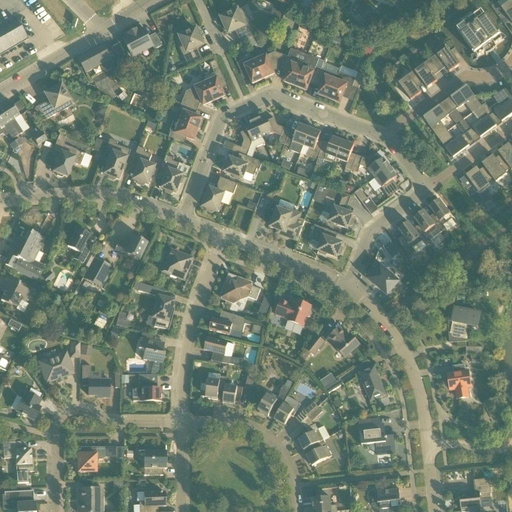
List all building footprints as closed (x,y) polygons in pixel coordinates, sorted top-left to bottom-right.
[(511,0),(510,1),(511,2),(501,9),(511,23),(511,0)] [(368,22),(376,14),(366,4),(358,12),(368,22)] [(282,13),(273,9),(269,20),(278,24),(282,13)] [(235,32),(241,44),(255,38),(247,19),(242,21),(238,11),(234,13),(233,12),(225,15),(226,17),(222,18),(229,34),(235,32)] [(495,46),(502,41),(481,12),(474,18),(495,46)] [(464,25),(485,54),(485,55),(486,56),(488,55),(490,54),(492,53),(494,51),(496,50),(497,48),(496,47),(495,46),(474,18),(472,15),(466,18),(462,22),(464,25)] [(0,55),(27,40),(15,18),(0,26),(0,55)] [(457,30),(477,59),(478,59),(485,54),(464,25),(457,30)] [(133,57),(153,47),(154,49),(156,50),(162,46),(156,34),(149,38),(144,30),(138,33),(137,31),(136,31),(130,35),(130,37),(124,40),(133,57)] [(183,54),(189,68),(203,61),(197,49),(203,46),(196,30),(192,32),(192,31),(184,34),(185,35),(180,37),(187,52),(183,54)] [(332,41),(332,42),(340,45),(342,39),(334,36),(332,41)] [(112,48),(107,50),(104,46),(79,59),(87,73),(88,72),(94,70),(102,65),(104,71),(92,78),(92,79),(98,90),(98,89),(111,100),(124,93),(112,82),(107,72),(116,68),(112,60),(117,57),(112,48)] [(366,48),(363,57),(368,59),(372,50),(366,48)] [(450,73),(460,65),(448,48),(438,55),(437,55),(431,60),(439,71),(445,66),(450,73)] [(284,69),(288,58),(275,53),(256,62),(264,80),(275,75),(271,68),(276,66),(284,69)] [(253,57),(237,64),(239,69),(245,67),(253,85),(264,80),(256,62),(253,57)] [(317,82),(321,70),(316,68),(318,62),(307,57),(305,64),(296,87),(307,91),(311,79),(317,82)] [(305,64),(288,58),(284,69),(289,71),(285,83),(296,87),(305,64)] [(432,75),(439,71),(431,60),(424,64),(424,65),(415,72),(422,83),(427,90),(437,82),(432,75)] [(210,64),(216,77),(222,74),(216,61),(210,64)] [(338,77),(321,70),(317,82),(323,84),(318,96),(329,100),(338,77)] [(415,72),(415,71),(408,76),(408,77),(399,84),(411,101),(421,94),(416,87),(422,83),(415,72)] [(359,89),(364,76),(358,74),(356,80),(339,73),(338,77),(329,100),(340,104),(347,86),(359,90),(359,89)] [(206,83),(214,102),(225,97),(217,79),(206,83)] [(143,86),(144,84),(140,83),(136,92),(137,92),(136,95),(135,94),(129,108),(144,114),(150,100),(142,97),(146,87),(143,86)] [(204,107),(214,102),(206,83),(186,92),(182,105),(193,109),(196,101),(200,99),(204,107)] [(35,109),(46,120),(57,114),(55,110),(69,102),(67,98),(68,97),(64,90),(63,90),(61,86),(46,95),(49,101),(35,109)] [(460,123),(464,120),(456,110),(465,104),(472,114),(482,107),(467,87),(457,94),(457,93),(456,94),(457,94),(445,103),(453,113),(460,123)] [(501,108),(494,113),(502,123),(508,119),(508,120),(509,119),(508,119),(511,116),(511,103),(503,91),(494,98),(501,108)] [(0,109),(18,137),(23,133),(14,120),(19,117),(17,113),(26,107),(22,101),(13,107),(10,102),(0,108),(0,109)] [(453,113),(445,103),(440,107),(447,117),(449,116),(453,113)] [(191,115),(193,109),(182,105),(175,122),(180,123),(199,131),(203,120),(191,115)] [(489,110),(488,109),(485,105),(482,107),(489,117),(492,115),(489,110)] [(107,110),(106,109),(100,107),(99,107),(96,115),(104,118),(107,110)] [(447,117),(440,107),(434,111),(433,111),(433,112),(424,119),(438,139),(448,132),(441,122),(447,117)] [(473,129),(481,139),(487,135),(497,127),(489,117),(482,107),(472,114),(480,124),(473,129)] [(0,131),(2,135),(3,134),(5,137),(9,134),(13,140),(18,137),(0,109),(0,131)] [(457,126),(460,123),(453,113),(449,116),(457,126)] [(502,123),(494,113),(492,115),(489,117),(497,127),(502,123)] [(164,117),(160,127),(171,131),(175,121),(164,117)] [(255,121),(263,138),(274,134),(281,136),(279,143),(285,146),(289,134),(284,132),(285,129),(278,126),(274,119),(268,121),(266,117),(256,121),(255,121)] [(467,133),(471,130),(464,120),(460,123),(467,133)] [(265,144),(263,139),(263,138),(255,121),(255,122),(245,126),(247,131),(241,134),(244,141),(242,148),(235,146),(232,151),(247,157),(252,143),(255,149),(265,144)] [(194,142),(199,131),(180,123),(176,134),(171,132),(169,138),(180,143),(182,137),(194,142)] [(464,135),(467,133),(460,123),(457,126),(464,135)] [(285,146),(291,148),(290,151),(300,155),(304,147),(310,130),(299,125),(295,136),(289,134),(285,146)] [(481,139),(473,129),(471,130),(467,133),(475,143),(481,139)] [(321,134),(310,130),(304,147),(310,149),(307,157),(317,161),(318,159),(323,146),(317,144),(321,134)] [(469,147),(462,137),(455,142),(448,132),(438,139),(453,159),(463,152),(463,153),(464,152),(469,147)] [(47,140),(42,133),(33,138),(37,146),(47,140)] [(475,143),(467,133),(464,135),(462,137),(469,147),(475,143)] [(67,137),(60,134),(53,150),(60,153),(53,173),(56,174),(57,177),(61,178),(64,177),(67,178),(73,164),(80,167),(85,155),(77,152),(77,151),(64,146),(67,137)] [(323,146),(318,159),(324,161),(335,165),(337,160),(343,142),(333,138),(329,149),(323,146)] [(18,149),(23,145),(19,140),(14,143),(18,149)] [(118,144),(110,141),(104,158),(111,161),(105,175),(109,176),(109,179),(114,181),(116,179),(120,181),(123,171),(125,171),(127,166),(126,164),(131,151),(117,146),(118,144)] [(343,142),(337,160),(348,164),(346,169),(345,172),(350,174),(351,171),(356,159),(350,157),(354,146),(343,142)] [(511,147),(509,145),(505,148),(507,150),(500,155),(502,158),(510,170),(511,172),(511,171),(511,147)] [(146,151),(139,148),(132,166),(139,168),(134,181),(138,182),(138,185),(143,187),(145,185),(149,186),(153,176),(154,176),(156,171),(155,169),(156,168),(148,165),(152,156),(145,153),(146,151)] [(234,177),(235,179),(240,181),(241,180),(243,180),(246,173),(254,176),(257,170),(259,171),(262,163),(245,156),(242,163),(230,159),(228,162),(226,163),(224,168),(226,170),(224,173),(234,177)] [(356,159),(351,171),(358,174),(360,167),(368,170),(375,179),(391,168),(391,167),(390,168),(383,159),(379,162),(375,156),(369,161),(363,159),(362,161),(356,159)] [(484,167),(486,169),(496,183),(507,175),(506,173),(510,170),(502,158),(497,161),(493,156),(489,160),(490,162),(484,167)] [(174,159),(167,157),(166,157),(160,174),(167,177),(162,189),(165,191),(166,193),(171,195),(173,194),(176,195),(180,185),(182,184),(184,179),(183,178),(184,176),(176,173),(180,165),(173,162),(174,159)] [(376,192),(382,188),(389,198),(400,191),(393,181),(397,178),(391,168),(375,179),(369,183),(376,192)] [(501,190),(496,183),(486,169),(481,173),(477,168),(473,171),(474,173),(467,179),(471,184),(470,185),(477,194),(478,193),(480,195),(487,190),(492,196),(501,190)] [(309,179),(311,173),(305,171),(302,177),(309,179)] [(214,212),(217,214),(226,192),(234,195),(238,185),(221,178),(216,191),(210,189),(203,208),(206,209),(207,212),(212,214),(214,212)] [(315,191),(318,184),(310,181),(307,188),(315,191)] [(351,196),(354,189),(346,186),(344,193),(351,196)] [(362,204),(368,200),(360,190),(355,194),(362,204)] [(478,196),(474,198),(479,205),(483,202),(478,196)] [(353,216),(345,213),(341,211),(344,204),(326,197),(323,205),(325,206),(323,212),(332,216),(329,223),(331,224),(331,225),(336,227),(338,226),(348,230),(349,227),(352,226),(354,221),(352,219),(353,216)] [(438,230),(438,231),(440,234),(446,230),(444,226),(453,219),(439,200),(430,207),(436,217),(431,221),(430,221),(438,230)] [(254,211),(256,205),(249,203),(247,209),(254,211)] [(250,221),(252,214),(240,209),(237,216),(250,221)] [(282,236),(297,242),(305,222),(298,219),(300,215),(292,212),(291,215),(277,210),(274,218),(272,218),(269,225),(271,226),(270,228),(283,233),(282,236)] [(430,221),(431,221),(424,212),(414,219),(421,228),(415,232),(422,242),(425,245),(431,241),(428,237),(438,231),(438,230),(430,221)] [(415,232),(409,223),(399,230),(406,239),(400,243),(406,251),(409,256),(415,252),(417,254),(426,248),(425,245),(422,242),(415,232)] [(318,252),(319,252),(320,252),(320,254),(325,256),(327,255),(337,259),(338,256),(341,255),(343,250),(341,248),(342,244),(330,240),(333,233),(315,226),(312,234),(315,235),(312,241),(321,244),(318,252)] [(73,259),(82,265),(92,248),(86,245),(91,236),(77,229),(67,247),(76,253),(73,259)] [(23,232),(14,249),(5,266),(13,270),(37,281),(44,267),(33,261),(44,239),(31,232),(30,235),(23,232)] [(125,255),(139,262),(147,244),(134,237),(128,249),(116,245),(114,251),(125,255)] [(383,248),(392,260),(400,255),(391,242),(383,248)] [(183,280),(184,281),(193,259),(170,250),(162,273),(177,278),(183,281),(183,280)] [(89,269),(95,258),(91,256),(85,268),(89,269)] [(83,279),(86,281),(82,289),(94,295),(98,287),(101,289),(112,268),(95,258),(89,269),(83,279)] [(386,270),(385,271),(381,267),(382,266),(376,260),(373,266),(378,270),(369,280),(376,286),(377,287),(378,285),(381,288),(380,289),(381,290),(387,296),(399,283),(394,279),(395,278),(396,276),(396,275),(395,273),(394,271),(393,270),(391,269),(390,269),(388,269),(387,270),(386,270)] [(47,284),(50,281),(45,275),(42,279),(47,284)] [(23,288),(23,286),(7,277),(2,286),(7,288),(1,301),(9,305),(10,305),(17,308),(21,302),(24,303),(30,292),(23,288)] [(233,277),(228,279),(221,297),(222,300),(234,305),(235,301),(245,297),(256,301),(261,290),(252,287),(251,283),(233,277)] [(272,305),(275,297),(269,295),(266,303),(272,305)] [(167,322),(171,309),(173,302),(158,298),(152,318),(156,319),(154,328),(168,331),(168,332),(171,323),(167,322)] [(311,313),(310,311),(311,307),(304,304),(304,302),(300,300),(298,302),(296,301),(294,306),(281,301),(276,316),(289,321),(288,322),(304,328),(307,318),(310,317),(311,313)] [(465,324),(467,325),(477,327),(479,316),(480,316),(481,315),(455,310),(453,323),(459,324),(455,342),(467,341),(466,332),(465,324)] [(227,314),(225,323),(213,320),(212,324),(210,325),(211,327),(210,331),(230,336),(231,331),(243,333),(246,320),(227,314)] [(106,323),(97,318),(94,326),(102,330),(106,323)] [(117,321),(115,328),(127,330),(129,324),(117,321)] [(10,322),(9,326),(19,330),(21,326),(10,322)] [(121,331),(113,328),(109,337),(116,340),(121,331)] [(337,349),(345,359),(360,346),(351,336),(348,339),(346,336),(346,335),(340,328),(329,338),(338,348),(337,349)] [(314,356),(324,342),(317,337),(307,350),(298,361),(303,365),(311,354),(314,356)] [(205,351),(225,356),(228,344),(208,339),(205,351)] [(140,340),(138,350),(145,352),(143,361),(163,364),(164,355),(162,355),(164,344),(140,340)] [(79,344),(71,344),(71,359),(79,359),(79,344)] [(91,358),(93,348),(82,346),(80,356),(91,358)] [(46,384),(73,375),(66,354),(39,363),(46,384)] [(223,357),(222,364),(241,367),(242,360),(223,357)] [(456,374),(448,375),(450,391),(456,390),(458,400),(468,398),(467,388),(471,388),(469,372),(466,372),(465,365),(456,367),(457,372),(456,374)] [(109,381),(101,381),(91,381),(91,367),(82,367),(82,387),(88,387),(88,397),(97,397),(96,399),(107,399),(109,397),(109,381)] [(374,367),(359,373),(371,402),(386,396),(381,384),(379,384),(377,381),(379,380),(374,367)] [(133,390),(133,402),(149,402),(149,404),(150,405),(152,405),(154,404),(153,402),(161,402),(161,390),(157,390),(157,376),(138,376),(138,390),(133,390)] [(225,390),(226,386),(227,378),(221,377),(220,382),(208,380),(208,385),(206,385),(205,391),(207,391),(206,398),(208,398),(208,400),(217,401),(217,400),(218,400),(219,390),(225,390)] [(254,379),(248,377),(245,389),(251,391),(254,379)] [(344,385),(340,379),(324,389),(329,395),(344,385)] [(288,381),(285,387),(291,390),(294,385),(288,381)] [(23,398),(28,389),(23,386),(18,395),(23,398)] [(225,390),(223,404),(226,405),(225,406),(234,407),(235,406),(236,400),(240,400),(243,389),(226,386),(225,390)] [(291,391),(291,390),(285,387),(283,387),(280,393),(280,396),(278,399),(268,393),(258,411),(260,412),(260,413),(268,418),(268,417),(274,408),(280,412),(284,405),(283,405),(287,398),(288,398),(291,391)] [(41,408),(38,407),(41,400),(26,393),(23,399),(16,412),(34,422),(41,408)] [(293,418),(298,409),(300,405),(288,398),(287,398),(283,405),(284,405),(280,412),(274,420),(277,422),(276,423),(284,427),(285,426),(291,416),(293,418)] [(333,403),(337,411),(343,407),(339,400),(333,403)] [(307,419),(318,408),(314,403),(303,414),(302,413),(296,419),(301,425),(301,424),(307,419)] [(312,423),(323,412),(318,408),(307,419),(312,423)] [(359,421),(360,428),(362,446),(369,446),(369,448),(371,450),(372,451),(375,452),(377,452),(377,456),(395,455),(394,437),(384,438),(381,434),(379,419),(359,421)] [(314,426),(307,430),(309,435),(299,441),(297,442),(302,450),(303,449),(304,451),(313,447),(324,441),(318,430),(318,431),(315,425),(314,426)] [(324,440),(330,437),(325,427),(320,429),(324,440)] [(313,447),(316,452),(307,457),(306,458),(310,466),(311,465),(312,467),(332,457),(324,441),(313,447)] [(18,466),(18,473),(17,473),(17,484),(28,484),(28,473),(34,473),(34,459),(31,459),(31,450),(21,450),(21,443),(3,444),(4,460),(16,459),(16,466),(18,466)] [(78,473),(96,473),(96,456),(100,456),(100,448),(80,448),(80,455),(78,455),(78,473)] [(144,460),(144,476),(163,476),(163,470),(166,470),(166,452),(147,452),(144,452),(144,460)] [(380,468),(389,468),(388,460),(380,460),(380,468)] [(349,468),(355,473),(358,469),(353,464),(349,468)] [(448,472),(448,480),(463,479),(463,472),(448,472)] [(469,511),(469,508),(481,507),(480,500),(491,499),(489,480),(474,481),(476,494),(460,496),(461,511),(469,511)] [(77,511),(99,511),(100,499),(102,499),(103,490),(78,490),(77,511)] [(399,491),(378,493),(378,500),(372,501),(373,505),(372,505),(373,505),(374,509),(378,511),(379,511),(381,511),(380,511),(398,511),(398,503),(401,502),(400,502),(399,491)] [(17,511),(35,511),(35,503),(34,503),(33,492),(4,493),(4,497),(5,503),(17,503),(17,511)] [(139,511),(154,511),(154,508),(166,507),(165,493),(157,494),(157,492),(143,493),(144,502),(139,502),(139,511)] [(314,511),(337,511),(337,506),(331,507),(330,498),(313,500),(314,511)]
